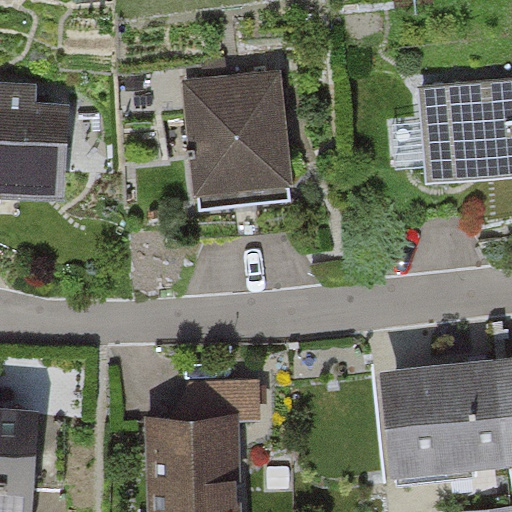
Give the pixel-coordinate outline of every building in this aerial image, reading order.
[(194,199),(281,196),(277,74),(190,77),(194,199)] [(511,75),(416,80),(420,175),(511,170),(511,75)] [(0,187),(52,190),(57,97),(0,94),(0,187)] [(511,353),(376,364),(384,467),(511,458),(511,353)] [(0,510),(25,511),(32,407),(0,404),(0,510)] [(236,511),(236,416),(143,417),(143,511),(236,511)] [(511,511),(511,502),(472,505),(472,511),(511,511)]
